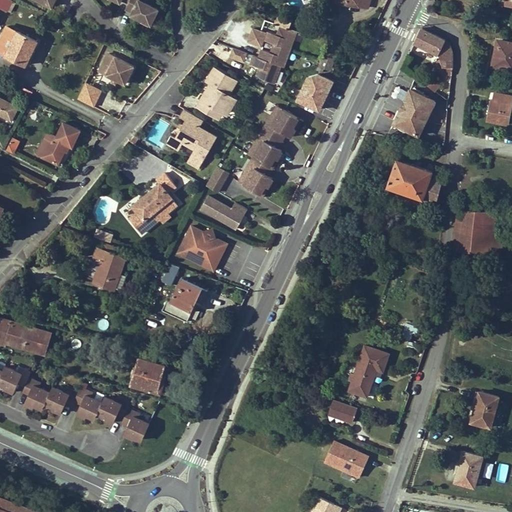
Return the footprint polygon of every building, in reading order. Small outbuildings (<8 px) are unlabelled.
[(0,0),(0,8),(7,12),(13,1),(10,0),(0,0)] [(113,0),(118,2),(117,5),(123,8),(121,13),(128,17),(129,14),(148,23),(156,9),(138,0),(136,0),(136,1),(133,0),(113,0)] [(314,37),(275,23),(267,43),(308,57),(314,37)] [(25,65),(37,41),(7,26),(0,39),(0,49),(7,53),(6,55),(25,65)] [(453,51),(452,48),(451,45),(449,42),(446,39),(422,27),(415,42),(439,54),(441,59),(444,53),(453,51)] [(499,39),(496,54),(498,54),(499,46),(505,47),(506,41),(499,39)] [(511,42),(506,41),(505,47),(499,46),(498,54),(496,54),(494,66),(511,69),(511,42)] [(340,48),(328,43),(320,62),(319,66),(330,71),(340,48)] [(233,46),(230,58),(243,62),(247,50),(233,46)] [(441,59),(435,61),(437,69),(443,73),(453,74),(453,71),(454,62),(453,54),(453,51),(444,53),(441,59)] [(134,66),(111,55),(108,53),(99,70),(125,83),(134,66)] [(217,109),(223,113),(233,95),(230,93),(238,80),(215,66),(206,80),(213,84),(211,89),(208,87),(196,106),(213,116),(217,109)] [(295,98),(320,109),(334,79),(309,67),(295,98)] [(434,82),(430,87),(438,93),(442,88),(434,82)] [(78,98),(93,106),(100,92),(85,84),(78,98)] [(413,92),(398,126),(423,137),(438,102),(413,92)] [(509,124),(511,107),(511,96),(496,93),(494,100),(492,100),(489,119),(509,124)] [(227,115),(237,98),(233,95),(223,113),(227,115)] [(0,114),(13,121),(20,107),(0,97),(0,114)] [(270,116),(275,119),(281,109),(276,106),(270,116)] [(186,118),(182,124),(179,130),(175,137),(184,142),(194,149),(187,160),(199,167),(217,137),(200,126),(204,119),(185,108),(181,115),(186,118)] [(219,119),(223,113),(217,109),(213,116),(219,119)] [(281,109),(275,119),(270,116),(253,145),(258,148),(257,150),(272,159),(273,158),(276,160),(281,151),(276,148),(271,145),(279,132),(284,134),(289,137),(294,129),(291,128),(296,118),(281,109)] [(146,140),(159,146),(168,123),(155,118),(146,140)] [(296,118),(291,128),(294,129),(299,120),(296,118)] [(57,132),(47,127),(41,140),(36,152),(63,165),(81,128),(64,119),(57,132)] [(279,132),(271,145),(276,148),(284,134),(279,132)] [(180,149),(184,142),(175,137),(171,134),(167,142),(180,149)] [(8,147),(15,150),(20,138),(14,135),(8,147)] [(252,147),(247,155),(252,158),(257,150),(252,147)] [(267,187),(272,178),(267,175),(262,173),(266,165),(269,166),(272,159),(257,150),(252,158),(244,173),(248,175),(242,185),(258,195),(264,186),(267,187)] [(398,158),(388,186),(424,199),(424,197),(437,202),(443,182),(431,177),(433,171),(399,158),(398,158)] [(266,165),(262,173),(267,175),(275,161),(272,159),(269,166),(266,165)] [(217,191),(228,173),(216,166),(205,185),(217,191)] [(141,233),(160,218),(158,215),(165,210),(167,212),(177,205),(167,192),(176,185),(166,172),(157,179),(160,184),(151,191),(153,193),(145,199),(143,197),(133,205),(138,212),(130,218),(141,233)] [(242,185),(248,175),(244,173),(238,183),(242,185)] [(262,197),(267,187),(264,186),(258,195),(262,197)] [(236,230),(248,209),(234,201),(231,206),(208,192),(198,208),(236,230)] [(125,212),(130,218),(138,212),(133,205),(125,212)] [(458,208),(454,250),(467,252),(468,234),(483,235),(486,211),(458,208)] [(170,216),(167,212),(165,210),(158,215),(160,218),(162,221),(163,222),(170,216)] [(501,221),(502,213),(486,211),(483,235),(468,234),(467,252),(491,254),(492,238),(494,220),(499,221),(501,221)] [(214,270),(228,243),(216,237),(213,228),(204,231),(192,225),(178,252),(214,270)] [(70,229),(63,227),(59,239),(65,241),(67,238),(72,240),(74,232),(69,230),(70,229)] [(96,227),(93,236),(111,241),(113,232),(96,227)] [(502,255),(503,239),(498,238),(492,238),(491,254),(502,255)] [(114,289),(115,286),(120,273),(125,257),(123,256),(122,259),(116,257),(118,254),(120,248),(109,245),(109,246),(100,243),(95,256),(102,259),(100,263),(95,279),(103,282),(102,285),(114,289)] [(168,262),(163,280),(173,283),(178,265),(168,262)] [(127,275),(120,273),(115,286),(122,289),(127,275)] [(190,303),(191,300),(196,301),(203,288),(190,282),(189,284),(181,280),(171,301),(167,299),(162,310),(187,322),(195,304),(190,303)] [(196,302),(202,304),(208,290),(203,288),(196,301),(196,302)] [(51,332),(33,327),(32,332),(24,330),(26,325),(12,321),(0,318),(0,333),(8,336),(6,342),(45,354),(51,332)] [(414,339),(417,324),(404,322),(402,337),(414,339)] [(353,380),(349,390),(367,396),(375,374),(377,369),(381,370),(383,371),(389,353),(365,344),(355,374),(353,380)] [(110,352),(120,356),(122,349),(112,345),(110,352)] [(130,385),(155,392),(159,376),(163,365),(138,358),(130,385)] [(0,368),(0,381),(7,385),(6,387),(14,391),(19,381),(26,384),(23,390),(29,392),(25,403),(33,406),(34,404),(43,408),(45,402),(53,405),(52,408),(62,413),(66,403),(73,406),(76,400),(81,402),(77,412),(86,416),(87,414),(95,417),(98,412),(106,415),(105,418),(114,422),(118,412),(124,415),(122,420),(129,423),(124,433),(133,437),(134,436),(142,439),(149,423),(138,418),(140,414),(128,408),(130,403),(117,397),(115,400),(105,396),(102,401),(91,396),(93,392),(81,387),(79,393),(65,387),(63,391),(53,386),(50,392),(39,387),(40,383),(29,377),(31,372),(18,366),(16,370),(5,366),(3,370),(0,368)] [(155,392),(160,393),(164,377),(159,376),(155,392)] [(476,390),(472,404),(476,405),(480,391),(476,390)] [(472,421),(491,426),(499,396),(480,391),(476,405),(472,421)] [(332,401),(327,413),(351,422),(356,409),(332,401)] [(81,425),(91,428),(93,422),(83,419),(81,425)] [(330,439),(321,460),(354,474),(363,454),(330,439)] [(463,451),(454,481),(475,487),(483,456),(463,451)] [(496,480),(505,482),(508,464),(500,463),(496,480)] [(33,511),(34,510),(0,497),(0,511),(33,511)] [(346,511),(348,510),(327,501),(323,510),(321,509),(319,511),(346,511)]
